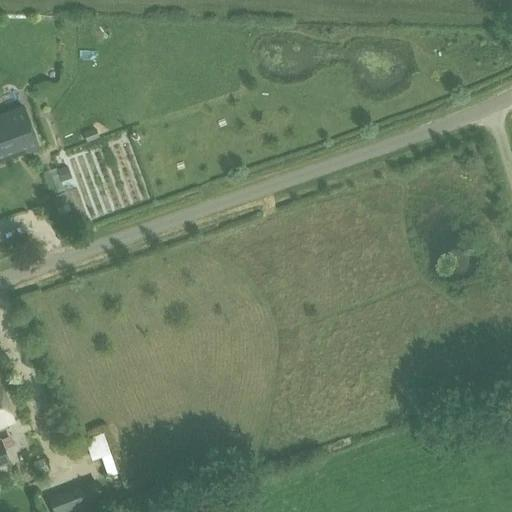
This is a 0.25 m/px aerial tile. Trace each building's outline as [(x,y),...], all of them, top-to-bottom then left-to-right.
[(0,159),(37,146),(22,106),(0,114),(0,159)] [(65,192),(52,196),(56,207),(69,202),(65,192)] [(62,224),(75,219),(72,209),(59,214),(62,224)] [(0,425),(14,420),(0,383),(0,425)] [(91,438),(98,458),(117,451),(109,431),(91,438)] [(51,497),(56,511),(84,511),(105,504),(97,480),(51,497)]
